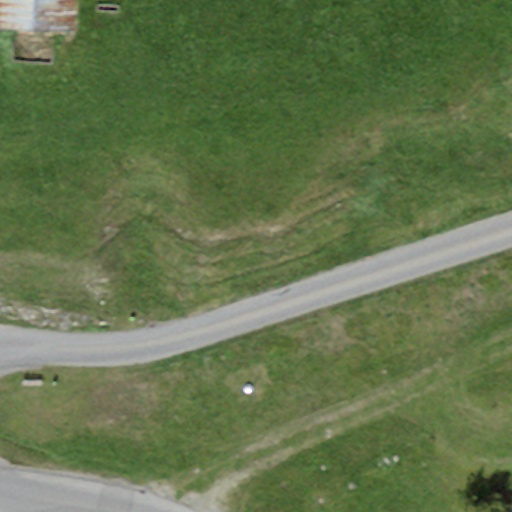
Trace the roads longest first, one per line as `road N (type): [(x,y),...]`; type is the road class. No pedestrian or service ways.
road 1 (unclassified): [(511,231),(171,344),(113,356),(0,352)]
road 2 (unclassified): [(0,488),(26,500),(127,511)]
